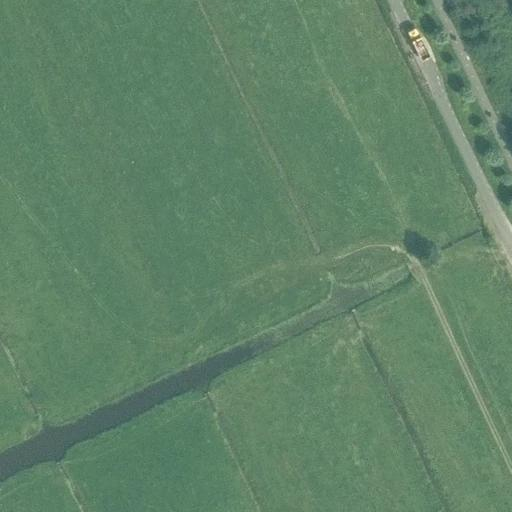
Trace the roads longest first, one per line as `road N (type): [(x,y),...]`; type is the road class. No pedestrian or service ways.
road 1 (track): [(23,412),(366,248),(436,242),(494,256)]
road 2 (unclassified): [(511,249),(392,0)]
road 3 (track): [(406,244),(511,469)]
